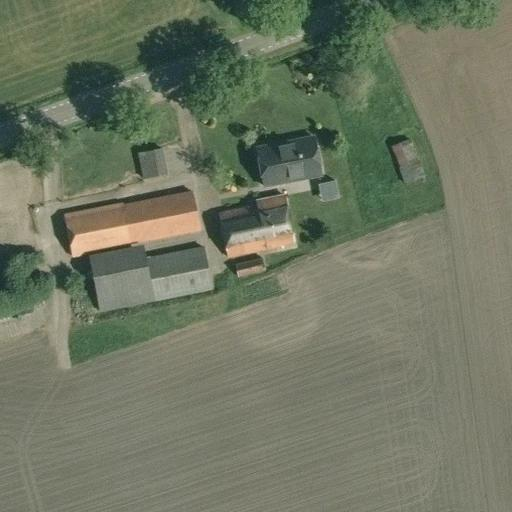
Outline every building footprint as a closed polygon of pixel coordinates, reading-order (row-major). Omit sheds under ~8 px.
[(264,186),(321,175),(314,137),(257,148),(264,186)] [(412,139),(391,145),(403,184),(426,177),(412,139)] [(143,180),(169,175),(163,148),(139,153),(143,180)] [(130,243),(200,230),(193,192),(123,206),(123,204),(65,215),(73,257),(131,245),(130,243)] [(256,206),(218,214),(228,258),(294,243),(283,195),(255,201),(256,206)] [(155,302),(175,297),(213,290),(203,246),(146,257),(155,302)] [(262,259),(235,264),(239,277),(265,271),(262,259)]
